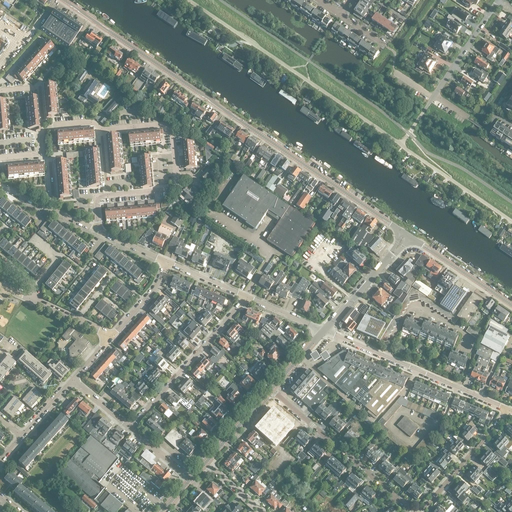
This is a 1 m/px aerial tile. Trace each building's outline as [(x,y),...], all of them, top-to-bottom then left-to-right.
[(295,8),(300,0),(292,0),(290,4),(292,5),(291,6),(292,6),(295,8)] [(301,11),(305,4),(306,4),(302,1),(303,1),(301,0),(300,0),(295,8),(298,10),(298,11),(299,10),(301,11)] [(371,6),(362,0),(360,4),(369,10),(371,6)] [(476,5),(479,0),(467,0),(468,0),(467,0),(462,0),(461,3),(469,8),(473,3),(476,5)] [(305,15),(311,7),(309,5),(309,6),(306,4),(305,4),(301,11),(303,12),(302,13),(305,15)] [(369,10),(360,4),(358,8),(366,13),(369,10)] [(311,18),(316,11),(313,8),(311,7),(305,15),(308,17),(309,18),(309,17),(311,18)] [(366,13),(358,8),(354,13),(359,16),(362,18),(363,18),(366,13)] [(51,16),(41,31),(51,38),(66,16),(56,9),(51,16)] [(465,22),(469,16),(458,9),(454,15),(453,14),(452,17),(458,22),(460,19),(465,22)] [(178,23),(160,11),(157,16),(174,28),(178,23)] [(316,22),(322,14),(320,12),(319,13),(316,11),(311,18),(313,19),(312,20),(313,20),(316,22)] [(5,21),(10,24),(14,17),(9,14),(5,21)] [(322,25),(326,18),(327,18),(323,15),(324,15),(322,14),(316,22),(319,24),(319,25),(320,24),(322,25)] [(376,28),(381,19),(382,18),(381,19),(377,14),(376,15),(370,24),(376,28)] [(82,27),(66,16),(51,38),(67,49),(82,27)] [(453,22),(455,19),(449,16),(447,19),(450,21),(446,27),(457,34),(461,27),(453,22)] [(326,29),(331,23),(333,21),(330,19),(330,20),(327,18),(326,18),(322,25),(323,26),(323,27),(326,29)] [(381,31),(387,22),(387,21),(387,22),(382,18),(381,19),(376,28),(381,31)] [(511,21),(510,23),(509,25),(507,23),(503,29),(510,34),(511,34),(511,21)] [(386,35),(392,26),(392,25),(392,26),(387,22),(381,31),(386,35)] [(337,35),(342,29),(342,28),(339,26),(339,25),(337,24),(335,26),(336,26),(331,33),(334,35),(335,35),(335,34),(337,35)] [(392,38),(397,30),(397,29),(392,25),(392,26),(386,35),(391,38),(392,38)] [(342,40),(348,31),(346,30),(345,30),(342,28),(342,29),(337,35),(339,37),(339,38),(342,40)] [(511,34),(510,34),(503,29),(499,35),(500,35),(500,36),(502,37),(507,40),(509,37),(511,38),(511,36),(511,34)] [(208,42),(189,31),(186,36),(205,47),(208,42)] [(348,42),(352,36),(353,35),(349,33),(350,32),(348,31),(342,40),(345,42),(346,41),(348,42)] [(92,33),(90,36),(88,35),(84,40),(91,45),(97,37),(92,33)] [(352,47),(358,38),(356,37),(353,35),(352,36),(348,42),(350,44),(349,45),(352,47)] [(440,37),(437,42),(448,49),(449,47),(450,48),(452,45),(452,44),(447,41),(448,38),(443,35),(442,37),(440,37)] [(102,40),(97,37),(91,45),(92,45),(96,48),(98,45),(99,46),(102,40)] [(38,50),(34,46),(30,51),(34,54),(32,57),(27,53),(23,58),(27,62),(25,65),(21,61),(16,66),(21,70),(16,75),(15,74),(13,77),(16,79),(18,78),(24,83),(55,48),(47,40),(45,42),(41,38),(37,43),(41,47),(38,50)] [(358,49),(363,43),(363,42),(360,40),(360,39),(358,38),(352,47),(355,49),(356,49),(356,48),(358,49)] [(363,54),(369,45),(367,44),(366,44),(363,42),(363,43),(358,49),(360,51),(360,52),(363,54)] [(448,49),(437,42),(434,47),(435,48),(433,50),(438,54),(440,51),(445,54),(446,55),(448,52),(447,51),(448,49)] [(501,42),(498,46),(507,52),(510,49),(501,42)] [(499,50),(495,48),(488,43),(485,47),(492,52),(496,55),(499,50)] [(369,56),(373,50),(374,49),(370,47),(371,46),(369,45),(363,54),(366,56),(367,55),(369,56)] [(98,46),(93,54),(97,56),(102,49),(98,46)] [(119,62),(124,55),(112,47),(108,54),(110,55),(111,54),(115,57),(114,58),(119,62)] [(496,55),(492,52),(485,47),(482,51),(492,58),(495,54),(497,56),(497,55),(496,55)] [(374,61),(378,54),(380,52),(377,51),(374,49),(373,50),(369,56),(371,58),(370,58),(370,59),(374,61)] [(423,54),(420,60),(433,68),(434,66),(435,67),(437,64),(436,63),(431,60),(433,57),(427,53),(425,56),(423,54)] [(244,67),(226,55),(222,60),(240,72),(244,67)] [(483,67),(486,63),(478,58),(474,64),(485,71),(486,68),(483,67)] [(130,59),(126,65),(123,69),(127,71),(127,70),(129,71),(130,70),(135,63),(130,59)] [(433,68),(420,60),(422,61),(418,66),(417,69),(418,70),(423,72),(424,70),(430,74),(432,71),(432,70),(433,68)] [(141,67),(135,63),(130,70),(132,72),(133,70),(137,73),(141,67)] [(147,69),(146,70),(144,72),(145,72),(141,78),(147,82),(153,73),(147,69)] [(484,79),(487,74),(484,72),(483,74),(476,69),(473,75),(480,80),(482,78),(484,79)] [(119,84),(122,80),(118,78),(122,72),(119,70),(112,79),(119,84)] [(77,79),(78,80),(81,83),(87,74),(83,71),(77,79)] [(159,77),(153,73),(147,82),(154,86),(159,77)] [(254,73),(251,76),(268,88),(270,84),(254,73)] [(11,84),(15,80),(9,75),(5,79),(11,84)] [(477,86),(465,78),(461,82),(468,86),(469,84),(476,89),(477,86)] [(100,101),(90,94),(96,87),(98,83),(91,79),(89,82),(78,99),(84,103),(87,99),(97,105),(100,101)] [(56,81),(47,82),(48,85),(45,85),(47,116),(46,116),(47,119),(51,119),(51,116),(57,115),(54,85),(56,84),(56,81)] [(164,95),(170,87),(163,82),(157,91),(164,95)] [(127,93),(131,95),(136,88),(132,86),(127,93)] [(468,95),(461,90),(462,89),(460,88),(460,89),(458,88),(456,91),(455,91),(454,92),(455,93),(454,93),(462,98),(464,95),(467,97),(468,95)] [(297,101),(281,90),(278,94),(294,105),(297,101)] [(177,103),(182,95),(177,91),(171,100),(177,103)] [(486,102),(491,95),(486,91),(481,98),(486,102)] [(188,99),(182,95),(177,103),(185,110),(189,104),(185,102),(188,99)] [(36,98),(27,99),(29,130),(36,129),(36,132),(40,131),(40,128),(39,128),(36,98)] [(102,111),(108,116),(112,112),(113,112),(119,105),(113,99),(102,111)] [(2,132),(9,131),(7,100),(0,100),(0,135),(2,135),(2,132)] [(195,116),(200,107),(194,103),(189,111),(195,116)] [(322,118),(304,106),(300,111),(318,123),(322,118)] [(207,112),(200,107),(195,116),(201,120),(207,112)] [(213,123),(218,117),(213,113),(211,117),(210,116),(207,119),(213,123)] [(181,118),(176,124),(180,127),(184,120),(181,118)] [(219,127),(225,131),(229,127),(222,122),(219,127)] [(495,138),(502,128),(497,124),(493,130),(490,135),(495,138)] [(195,135),(199,130),(191,125),(190,127),(194,130),(191,135),(193,136),(194,135),(195,135)] [(209,136),(214,129),(211,127),(206,134),(209,136)] [(235,131),(229,127),(225,131),(231,136),(235,131)] [(352,139),(336,127),(333,130),(350,142),(352,139)] [(58,144),(59,144),(94,141),(93,128),(54,132),(55,136),(57,136),(58,144)] [(500,141),(507,131),(502,128),(495,138),(500,141)] [(163,130),(129,133),(131,146),(162,143),(161,135),(164,135),(163,130)] [(235,139),(239,142),(245,134),(241,131),(235,139)] [(505,144),(511,134),(507,131),(500,141),(505,144)] [(123,170),(123,166),(120,134),(107,136),(111,175),(116,174),(115,171),(123,170)] [(245,134),(239,142),(243,145),(249,136),(245,134)] [(246,146),(250,149),(255,141),(251,138),(246,146)] [(179,147),(179,148),(180,167),(186,166),(186,168),(197,167),(197,162),(195,141),(187,142),(187,139),(183,140),(183,142),(184,142),(184,147),(179,147)] [(255,141),(250,149),(254,152),(259,144),(255,141)] [(370,151),(355,142),(353,145),(368,155),(370,151)] [(256,157),(262,161),(269,151),(263,147),(256,157)] [(85,152),(89,188),(101,187),(97,148),(93,149),(93,151),(85,152)] [(269,151),(262,161),(267,165),(275,155),(269,151)] [(150,157),(151,156),(151,154),(147,154),(147,157),(140,157),(143,189),(153,188),(150,157)] [(282,158),(278,155),(271,166),(273,167),(270,171),(274,174),(278,170),(276,168),(282,158)] [(394,167),(378,157),(378,156),(377,156),(376,156),(375,157),(375,158),(375,159),(375,160),(376,160),(392,170),(394,167)] [(67,160),(55,162),(58,200),(63,200),(63,197),(71,197),(67,160)] [(246,173),(253,163),(249,160),(242,171),(246,173)] [(285,171),(290,165),(284,161),(280,168),(285,171)] [(7,170),(8,174),(8,178),(44,175),(43,163),(4,166),(5,171),(7,170)] [(206,181),(212,174),(208,170),(209,168),(207,166),(203,171),(205,172),(201,177),(206,181)] [(295,168),(290,175),(288,178),(294,182),(301,172),(295,168)] [(259,182),(266,172),(263,170),(256,180),(259,182)] [(303,173),(299,178),(298,178),(297,180),(297,181),(300,183),(301,180),(303,181),(307,175),(303,173)] [(418,184),(404,174),(401,178),(416,188),(418,184)] [(275,175),(267,185),(266,187),(274,193),(279,185),(282,180),(275,175)] [(311,178),(307,175),(303,181),(304,182),(302,185),(305,186),(306,184),(307,184),(311,178)] [(282,220),(267,241),(292,258),(315,225),(290,207),(290,208),(277,199),(244,176),(223,206),(257,229),(269,211),(270,212),(282,220)] [(313,179),(307,188),(306,189),(311,192),(318,182),(313,179)] [(288,191),(279,185),(274,193),(283,199),(288,191)] [(186,189),(179,198),(188,206),(196,198),(194,196),(199,190),(194,186),(189,191),(186,189)] [(318,193),(323,197),(328,190),(323,186),(318,193)] [(291,199),(288,203),(290,204),(293,200),(293,201),(300,191),(297,189),(291,199)] [(333,193),(328,190),(323,197),(322,199),(326,202),(327,200),(328,201),(330,201),(334,195),(333,194),(333,193)] [(303,210),(311,198),(305,193),(296,206),(303,210)] [(448,204),(433,194),(431,197),(445,207),(448,204)] [(340,198),(336,196),(334,195),(330,201),(330,202),(325,210),(319,219),(326,223),(332,214),(328,212),(332,207),(333,208),(334,207),(336,204),(337,204),(340,200),(339,199),(340,198)] [(344,213),(350,204),(344,200),(340,206),(338,209),(344,213)] [(135,208),(134,203),(128,203),(128,209),(125,209),(124,204),(118,204),(118,210),(115,210),(114,204),(108,205),(108,211),(106,211),(107,222),(158,217),(157,209),(160,209),(160,205),(157,205),(157,206),(155,206),(155,201),(148,201),(149,207),(145,207),(144,202),(141,202),(138,202),(138,208),(135,208)] [(7,202),(2,209),(4,212),(3,213),(5,215),(6,213),(12,206),(7,202)] [(352,214),(356,208),(350,204),(344,213),(345,213),(342,217),(344,218),(338,226),(333,233),(338,236),(353,215),(352,214)] [(12,206),(6,213),(9,215),(8,217),(9,219),(11,217),(17,210),(12,206)] [(334,220),(336,217),(340,211),(337,209),(332,218),(334,220)] [(352,218),(354,220),(356,221),(362,212),(359,209),(354,216),(354,215),(352,218)] [(17,210),(11,217),(14,219),(12,221),(14,222),(16,221),(21,213),(17,210)] [(470,220),(456,210),(453,214),(467,225),(470,220)] [(366,215),(362,212),(356,221),(358,222),(361,224),(358,228),(359,229),(360,230),(364,225),(362,223),(364,220),(363,219),(366,215)] [(21,213),(16,221),(18,223),(17,225),(19,226),(26,217),(21,213)] [(198,218),(192,215),(189,222),(195,225),(198,218)] [(179,228),(183,221),(176,216),(171,223),(179,228)] [(26,217),(19,226),(20,224),(23,227),(22,228),(24,230),(31,221),(26,217)] [(370,217),(364,225),(360,230),(359,229),(351,242),(365,251),(369,245),(374,239),(365,233),(368,229),(370,228),(372,229),(377,223),(370,217)] [(48,228),(51,231),(49,233),(51,234),(52,232),(58,225),(53,221),(52,222),(50,225),(48,228)] [(58,225),(52,232),(55,234),(54,236),(54,237),(52,239),(54,240),(56,238),(63,229),(58,225)] [(160,238),(157,246),(162,248),(165,240),(167,237),(169,238),(173,229),(162,225),(161,226),(159,226),(157,230),(159,231),(158,233),(162,235),(161,238),(160,238)] [(493,234),(481,226),(478,231),(489,239),(493,234)] [(63,229),(56,238),(57,236),(60,238),(58,240),(60,241),(67,233),(63,229)] [(155,232),(150,230),(145,236),(152,239),(155,232)] [(46,240),(48,238),(39,231),(38,233),(46,240)] [(67,233),(60,241),(60,242),(62,240),(65,242),(61,246),(63,248),(72,236),(67,233)] [(72,236),(63,248),(67,243),(69,246),(68,248),(70,249),(77,240),(72,236)] [(170,246),(175,248),(173,253),(179,256),(178,257),(179,258),(180,258),(186,245),(181,243),(182,240),(174,237),(170,246)] [(5,238),(0,243),(0,248),(2,250),(10,242),(9,241),(8,243),(5,241),(7,239),(5,238)] [(12,239),(10,242),(2,250),(7,254),(14,245),(13,247),(10,245),(13,241),(12,239)] [(372,252),(377,256),(385,246),(377,239),(368,248),(372,252)] [(77,240),(70,249),(71,247),(74,250),(72,251),(74,253),(81,244),(77,240)] [(16,243),(14,245),(7,254),(12,258),(19,249),(17,251),(15,249),(18,245),(16,243)] [(341,243),(338,248),(343,252),(347,247),(341,243)] [(81,244),(74,253),(76,251),(79,253),(77,255),(79,257),(86,248),(81,244)] [(191,247),(186,245),(180,258),(182,259),(183,259),(183,258),(187,259),(188,255),(191,257),(196,246),(192,244),(191,247)] [(511,250),(503,244),(500,250),(511,258),(511,250)] [(196,246),(191,257),(192,255),(194,257),(192,261),(197,264),(201,255),(202,252),(197,250),(198,247),(196,246)] [(19,249),(12,258),(16,262),(23,253),(22,255),(19,253),(23,248),(21,247),(19,249)] [(105,253),(104,254),(107,256),(106,258),(107,259),(114,250),(110,247),(109,248),(107,250),(105,253)] [(366,260),(353,248),(349,252),(346,250),(342,255),(349,262),(351,259),(360,267),(366,260)] [(114,250),(107,259),(108,259),(109,258),(112,260),(110,262),(112,263),(119,254),(114,250)] [(216,259),(212,266),(216,268),(217,268),(219,269),(225,256),(215,252),(213,258),(216,259)] [(23,253),(16,262),(21,266),(27,258),(24,256),(25,255),(23,253)] [(119,254),(112,263),(114,261),(116,264),(114,267),(115,268),(124,258),(119,254)] [(207,258),(201,255),(197,264),(203,266),(205,262),(208,263),(211,256),(208,255),(207,258)] [(264,261),(255,255),(253,258),(262,264),(264,261)] [(422,255),(416,265),(422,269),(428,259),(422,255)] [(225,256),(219,269),(222,270),(226,272),(230,265),(232,266),(235,261),(225,256)] [(27,258),(21,266),(26,269),(31,262),(29,260),(30,258),(28,257),(27,258)] [(124,258),(115,268),(116,268),(118,265),(121,267),(120,269),(121,271),(128,262),(124,258)] [(243,262),(241,260),(237,265),(239,267),(236,271),(242,275),(247,268),(245,266),(244,267),(241,265),(243,262)] [(31,262),(26,269),(30,273),(36,266),(33,264),(35,262),(33,261),(31,262)] [(407,261),(402,267),(397,272),(401,276),(401,275),(404,278),(405,277),(409,273),(416,279),(422,270),(420,268),(419,269),(415,266),(414,267),(411,265),(411,264),(407,261)] [(426,264),(422,269),(425,271),(425,270),(430,273),(431,274),(432,271),(437,265),(431,261),(428,266),(426,264)] [(36,266),(30,273),(35,277),(41,270),(38,268),(41,263),(40,262),(36,266)] [(73,269),(64,262),(60,266),(69,273),(67,272),(69,269),(71,271),(73,269)] [(128,262),(121,271),(122,271),(123,269),(126,271),(123,274),(125,276),(126,274),(133,266),(128,262)] [(270,264),(264,273),(267,274),(273,266),(270,264)] [(349,264),(344,269),(351,276),(356,271),(349,264)] [(430,273),(430,274),(436,279),(441,272),(440,273),(439,272),(442,268),(437,265),(432,271),(431,274),(430,273)] [(69,273),(60,266),(56,271),(65,278),(63,276),(66,274),(67,275),(69,273)] [(133,266),(126,274),(128,273),(130,275),(129,277),(131,278),(138,269),(133,266)] [(100,267),(97,270),(96,269),(95,269),(93,267),(92,269),(103,278),(107,273),(100,267)] [(351,276),(344,269),(341,272),(340,271),(336,268),(335,267),(333,269),(347,281),(351,276)] [(247,268),(242,275),(247,279),(250,274),(253,276),(257,271),(254,269),(252,272),(248,269),(249,269),(247,268)] [(103,278),(92,269),(94,271),(96,272),(94,275),(90,272),(88,274),(99,282),(103,278)] [(138,269),(131,278),(132,276),(135,279),(133,280),(138,284),(142,280),(139,278),(143,273),(138,269)] [(347,281),(333,269),(334,271),(330,275),(333,278),(342,286),(347,281)] [(65,278),(56,271),(53,276),(61,283),(61,282),(60,281),(62,278),(63,280),(65,278)] [(275,280),(278,282),(284,273),(281,272),(275,280)] [(284,273),(278,282),(273,290),(276,291),(275,294),(276,294),(275,295),(278,296),(278,295),(280,297),(285,288),(282,287),(280,286),(281,284),(287,277),(284,275),(284,274),(284,273)] [(409,273),(405,277),(409,280),(404,285),(402,283),(397,291),(401,291),(407,295),(411,289),(416,279),(409,273)] [(99,282),(88,274),(92,277),(90,280),(86,277),(85,278),(95,287),(99,282)] [(400,282),(396,278),(393,275),(389,279),(390,279),(389,280),(396,286),(400,282)] [(441,291),(450,277),(446,275),(443,279),(443,278),(436,288),(441,291)] [(61,283),(53,276),(49,280),(56,286),(58,283),(60,284),(61,283)] [(259,284),(264,287),(271,277),(269,276),(267,278),(264,276),(259,284)] [(175,277),(172,284),(171,285),(175,287),(174,288),(177,289),(178,287),(181,280),(175,277)] [(271,277),(264,287),(269,291),(274,283),(271,281),(273,279),(271,277)] [(455,280),(450,277),(441,291),(446,294),(453,285),(452,284),(455,280)] [(95,287),(85,278),(84,279),(88,282),(86,284),(82,281),(81,283),(91,292),(95,287)] [(298,287),(297,287),(292,296),(300,300),(307,288),(308,288),(310,284),(303,278),(298,287)] [(56,286),(49,280),(45,285),(52,291),(54,288),(57,290),(59,288),(56,286)] [(183,289),(186,282),(181,280),(177,289),(182,292),(183,289)] [(110,289),(115,294),(122,286),(116,281),(110,289)] [(432,291),(417,281),(413,287),(428,297),(432,291)] [(192,285),(186,282),(183,289),(189,292),(192,285)] [(337,292),(326,283),(322,288),(315,282),(313,285),(318,290),(325,295),(327,293),(333,298),(337,292)] [(91,292),(81,283),(84,286),(82,289),(80,287),(79,289),(88,296),(91,292)] [(392,293),(394,291),(392,290),(393,290),(386,284),(383,288),(389,293),(391,291),(392,293)] [(285,288),(280,297),(283,298),(285,299),(286,299),(287,297),(290,299),(292,296),(297,287),(294,285),(292,288),(287,286),(286,286),(285,288)] [(318,290),(312,286),(310,285),(308,288),(307,288),(309,290),(315,294),(318,290)] [(122,286),(115,294),(121,298),(128,290),(122,286)] [(466,294),(454,286),(440,306),(453,314),(466,294)] [(197,287),(196,291),(193,290),(188,301),(191,303),(193,297),(194,297),(194,296),(199,298),(203,290),(197,287)] [(88,296),(79,289),(81,291),(78,294),(77,292),(75,294),(84,301),(88,296)] [(392,322),(381,340),(380,342),(384,343),(388,342),(388,339),(390,338),(390,335),(393,335),(392,331),(395,331),(394,328),(397,327),(396,324),(399,323),(399,320),(402,320),(401,317),(404,316),(403,313),(406,312),(405,309),(408,309),(408,306),(411,305),(410,303),(421,301),(422,303),(425,302),(425,305),(429,304),(430,305),(430,308),(434,308),(434,311),(437,310),(438,313),(441,313),(441,315),(444,315),(445,318),(448,317),(449,320),(452,320),(452,323),(455,325),(459,319),(428,297),(413,289),(412,289),(392,322)] [(128,290),(121,298),(127,303),(133,295),(128,290)] [(205,301),(206,298),(209,292),(203,290),(199,298),(205,301)] [(318,290),(315,294),(314,295),(317,297),(314,301),(323,309),(329,303),(323,297),(325,295),(318,290)] [(391,303),(393,301),(381,290),(373,299),(385,310),(387,308),(384,305),(388,301),(391,303)] [(167,291),(164,293),(171,299),(173,297),(167,291)] [(407,295),(401,291),(397,291),(394,295),(399,298),(397,300),(398,300),(402,304),(407,295)] [(214,295),(209,292),(206,298),(212,301),(214,295)] [(84,301),(75,294),(77,295),(75,298),(71,295),(70,297),(80,306),(84,301)] [(473,294),(471,297),(457,318),(468,325),(476,313),(481,304),(483,301),(473,294)] [(220,297),(214,295),(212,301),(217,303),(220,297)] [(80,306),(70,297),(69,297),(73,300),(71,303),(68,300),(66,302),(76,310),(80,306)] [(162,297),(158,301),(165,307),(167,305),(168,305),(169,304),(177,311),(180,308),(170,299),(168,302),(162,297)] [(226,300),(220,297),(217,303),(218,303),(216,307),(222,309),(226,300)] [(101,299),(94,308),(100,312),(107,304),(101,299)] [(311,303),(304,300),(299,310),(307,313),(311,303)] [(402,304),(398,300),(388,312),(394,317),(396,314),(395,312),(402,304)] [(490,311),(495,304),(489,300),(482,311),(484,313),(486,309),(490,311)] [(165,307),(158,301),(154,306),(159,311),(163,306),(164,307),(165,307)] [(107,304),(100,312),(106,317),(113,309),(107,304)] [(358,313),(353,309),(340,324),(343,330),(346,328),(353,333),(355,330),(357,331),(369,310),(367,309),(368,308),(365,305),(358,313)] [(159,311),(154,306),(150,310),(155,315),(159,311)] [(371,307),(369,310),(357,331),(357,332),(377,340),(378,339),(380,340),(391,321),(371,307)] [(509,314),(499,307),(496,312),(493,310),(488,317),(490,319),(504,328),(508,322),(510,319),(511,315),(509,314)] [(113,309),(106,317),(112,322),(118,313),(113,309)] [(181,310),(175,316),(180,320),(185,313),(181,310)] [(248,317),(252,319),(255,313),(249,310),(245,319),(246,320),(248,317)] [(207,313),(203,317),(208,322),(212,318),(207,313)] [(262,316),(255,313),(252,319),(257,321),(255,324),(257,325),(262,316)] [(481,316),(476,313),(468,325),(473,328),(481,316)] [(145,316),(141,320),(146,324),(150,320),(145,316)] [(423,321),(423,320),(421,320),(419,324),(413,321),(415,317),(412,316),(411,320),(408,319),(402,331),(403,331),(404,329),(412,333),(411,335),(412,333),(420,336),(419,338),(420,338),(421,334),(429,338),(429,340),(430,338),(438,341),(437,343),(438,341),(446,345),(445,347),(446,347),(447,345),(454,348),(453,350),(454,351),(459,337),(456,336),(458,332),(455,331),(454,335),(448,332),(449,328),(447,327),(445,331),(439,329),(441,325),(439,324),(437,328),(431,325),(433,321),(430,320),(429,324),(425,323),(424,326),(422,325),(423,321)] [(156,320),(164,327),(166,325),(161,320),(158,317),(155,320),(156,320)] [(208,322),(203,317),(199,322),(204,327),(208,322)] [(273,320),(274,321),(274,322),(276,324),(276,323),(278,324),(276,326),(279,329),(281,327),(280,325),(282,322),(276,317),(273,320)] [(494,352),(491,359),(497,361),(500,354),(501,355),(510,337),(506,335),(508,331),(504,328),(490,319),(486,330),(488,330),(481,345),(494,352)] [(146,324),(141,320),(137,324),(142,329),(144,330),(146,328),(144,326),(146,324)] [(276,332),(269,325),(267,323),(265,325),(266,326),(261,331),(273,343),(275,341),(278,344),(285,350),(288,347),(287,346),(288,344),(283,339),(281,341),(278,338),(281,336),(276,332)] [(142,329),(137,324),(134,328),(138,333),(142,329)] [(236,324),(231,329),(238,335),(241,331),(243,332),(248,337),(251,334),(246,329),(244,331),(236,324)] [(281,326),(281,327),(279,329),(278,330),(276,332),(281,336),(282,334),(283,336),(285,333),(287,331),(286,330),(282,326),(281,326)] [(466,332),(478,340),(479,340),(482,335),(470,326),(466,332)] [(62,337),(66,341),(68,341),(71,338),(75,342),(68,349),(69,351),(70,357),(69,358),(70,359),(69,361),(72,364),(86,348),(86,346),(86,345),(88,342),(75,330),(75,331),(71,327),(62,337)] [(196,327),(191,331),(196,336),(200,331),(196,327)] [(289,327),(286,330),(287,331),(285,333),(293,340),(298,335),(289,327)] [(138,333),(134,328),(130,333),(135,337),(138,333)] [(238,335),(231,329),(227,335),(234,341),(236,340),(234,338),(237,334),(238,335)] [(196,336),(191,331),(187,336),(192,340),(196,336)] [(135,337),(130,333),(126,337),(131,341),(135,337)] [(187,339),(184,336),(181,333),(179,336),(182,338),(179,341),(182,344),(180,346),(184,350),(189,344),(185,341),(187,339)] [(131,341),(126,337),(122,341),(127,346),(131,341)] [(227,349),(230,346),(227,344),(228,343),(223,339),(219,343),(224,348),(225,347),(227,349)] [(168,342),(173,347),(171,349),(169,348),(168,350),(169,351),(169,352),(177,358),(181,354),(178,351),(180,349),(170,340),(168,342)] [(127,346),(122,341),(118,346),(123,350),(127,346)] [(240,350),(242,348),(236,342),(234,344),(240,350)] [(476,364),(479,365),(482,366),(487,368),(491,359),(494,352),(480,345),(476,355),(479,357),(476,364)] [(221,358),(223,356),(214,348),(210,353),(216,358),(218,356),(221,358)] [(275,348),(271,353),(277,359),(282,354),(275,348)] [(465,369),(464,371),(465,372),(470,360),(467,358),(468,354),(466,353),(464,357),(459,355),(460,351),(458,349),(456,354),(453,352),(447,364),(448,364),(449,362),(457,366),(456,368),(457,366),(465,369)] [(14,361),(10,358),(8,356),(0,365),(0,382),(16,364),(17,364),(19,363),(44,384),(51,376),(25,354),(26,353),(23,350),(14,361)] [(110,355),(115,359),(116,360),(115,361),(120,365),(123,368),(124,366),(121,364),(122,363),(118,359),(117,357),(119,355),(114,350),(110,355)] [(162,357),(156,351),(154,350),(151,352),(153,354),(159,360),(162,357)] [(254,350),(251,353),(256,357),(257,357),(262,361),(264,359),(263,358),(259,354),(254,350)] [(177,358),(169,352),(165,356),(166,357),(172,363),(177,358)] [(318,370),(321,372),(336,385),(352,367),(356,357),(349,354),(348,355),(344,352),(332,360),(330,359),(328,361),(325,364),(326,364),(318,370)] [(273,363),(277,359),(271,353),(267,357),(273,363)] [(136,362),(142,355),(140,354),(134,360),(136,362)] [(115,359),(110,355),(106,359),(111,363),(115,359)] [(364,360),(356,357),(352,367),(336,385),(341,390),(359,370),(364,360)] [(58,364),(51,359),(45,365),(54,372),(60,365),(59,363),(58,364)] [(111,363),(106,359),(102,363),(107,368),(111,364),(115,367),(111,363)] [(149,373),(148,373),(156,381),(161,376),(157,372),(158,370),(155,368),(149,361),(148,360),(146,362),(147,363),(147,364),(153,369),(149,374),(149,373)] [(159,360),(155,364),(163,371),(168,365),(163,361),(162,362),(159,360)] [(204,360),(200,364),(205,369),(209,364),(212,366),(213,365),(217,369),(219,368),(214,364),(209,360),(207,362),(204,360)] [(371,363),(364,360),(359,370),(341,390),(347,395),(366,373),(371,363)] [(254,365),(256,367),(263,374),(267,369),(258,361),(254,365)] [(107,368),(102,363),(99,367),(104,372),(107,368)] [(378,366),(371,363),(366,373),(347,395),(353,400),(374,376),(378,366)] [(205,369),(200,364),(196,369),(206,378),(208,376),(205,374),(202,372),(205,369)] [(248,372),(250,370),(246,366),(245,366),(243,364),(241,366),(243,368),(248,372)] [(69,372),(60,365),(54,372),(62,380),(69,372)] [(476,380),(479,373),(482,366),(479,365),(477,368),(475,367),(471,378),(476,380)] [(385,370),(378,366),(374,376),(353,400),(358,405),(381,380),(385,370)] [(104,372),(99,367),(95,372),(100,376),(104,372)] [(259,378),(263,374),(256,367),(252,372),(259,378)] [(115,376),(117,374),(110,368),(108,370),(115,376)] [(206,378),(196,369),(191,374),(196,378),(199,375),(202,378),(204,380),(206,378)] [(393,373),(385,370),(381,380),(358,405),(364,410),(388,383),(393,373)] [(317,377),(309,371),(305,376),(312,383),(317,377)] [(100,376),(95,372),(91,376),(96,381),(100,376)] [(148,373),(145,377),(139,372),(137,374),(147,383),(148,382),(152,385),(156,381),(148,373)] [(483,374),(479,373),(476,380),(481,382),(485,372),(484,372),(483,374)] [(485,372),(481,382),(485,384),(490,374),(485,372)] [(255,383),(248,376),(250,374),(249,373),(247,375),(245,374),(241,378),(242,379),(251,387),(255,383)] [(400,376),(393,373),(388,383),(364,410),(370,415),(396,386),(400,376)] [(495,374),(490,385),(496,388),(500,378),(497,377),(498,375),(495,374)] [(312,383),(305,376),(300,381),(308,388),(312,383)] [(407,379),(400,376),(396,386),(370,415),(374,418),(375,419),(376,419),(377,418),(381,414),(403,389),(407,379)] [(251,387),(242,379),(238,383),(237,382),(238,381),(234,377),(231,381),(235,384),(236,385),(240,389),(239,388),(240,386),(247,392),(251,387)] [(308,388),(303,393),(298,398),(313,411),(319,405),(323,400),(328,394),(325,392),(323,390),(327,386),(317,377),(312,383),(308,388)] [(503,380),(500,378),(496,388),(502,391),(507,379),(504,378),(503,380)] [(187,379),(182,384),(188,389),(190,387),(192,388),(194,386),(187,379)] [(146,385),(142,382),(142,381),(136,387),(131,383),(129,386),(135,391),(137,388),(140,391),(139,391),(143,395),(149,390),(145,386),(146,385)] [(308,388),(300,381),(296,386),(303,393),(308,388)] [(107,387),(109,388),(111,390),(116,385),(112,382),(107,387)] [(416,383),(413,390),(412,393),(418,395),(422,385),(416,383)] [(188,389),(182,384),(178,389),(184,394),(188,389)] [(243,395),(239,392),(239,391),(240,389),(236,385),(235,386),(233,384),(226,392),(229,394),(238,402),(242,397),(241,396),(243,395)] [(428,388),(422,385),(418,395),(423,398),(428,388)] [(110,393),(115,398),(122,390),(117,386),(110,393)] [(303,393),(296,386),(291,392),(298,398),(303,393)] [(33,387),(27,394),(36,401),(42,395),(33,387)] [(433,390),(428,388),(423,398),(429,400),(433,390)] [(120,402),(124,397),(126,394),(124,392),(125,391),(123,389),(122,390),(115,398),(120,402)] [(439,392),(433,390),(429,400),(434,403),(435,400),(439,392)] [(444,395),(439,392),(435,400),(441,402),(444,395)] [(135,393),(133,396),(133,397),(129,401),(134,405),(136,402),(134,400),(135,398),(138,401),(141,398),(137,395),(135,393)] [(36,401),(27,394),(21,400),(30,408),(36,401)] [(233,407),(238,402),(229,394),(225,399),(226,400),(233,407)] [(168,400),(173,404),(173,405),(175,407),(180,403),(189,411),(192,407),(191,405),(186,401),(181,397),(180,398),(177,396),(175,398),(172,395),(168,400)] [(450,397),(444,395),(441,402),(440,405),(445,407),(450,397)] [(406,408),(408,402),(406,401),(401,396),(396,403),(401,407),(402,406),(406,408)] [(23,404),(14,397),(8,404),(17,411),(23,404)] [(124,397),(120,402),(125,406),(129,401),(124,397)] [(76,398),(66,410),(63,412),(67,416),(76,406),(78,407),(81,404),(80,403),(80,402),(76,398)] [(189,398),(186,401),(191,405),(192,407),(195,404),(194,402),(189,398)] [(215,400),(220,405),(216,408),(225,416),(229,412),(222,407),(224,405),(217,398),(215,400)] [(316,413),(320,417),(327,410),(325,407),(325,406),(323,405),(326,402),(323,400),(319,405),(321,407),(316,413)] [(452,407),(451,409),(454,410),(455,408),(458,409),(461,402),(455,400),(452,407)] [(129,401),(125,406),(130,410),(134,405),(129,401)] [(82,402),(81,404),(78,407),(81,410),(79,411),(80,412),(77,416),(79,418),(82,414),(83,414),(84,413),(87,415),(91,410),(82,402)] [(198,402),(195,405),(195,404),(192,407),(192,408),(195,411),(198,408),(200,410),(203,407),(198,402)] [(466,404),(461,402),(458,409),(463,412),(466,404)] [(17,411),(8,404),(3,410),(12,418),(17,411)] [(472,407),(466,404),(463,412),(469,414),(472,407)] [(159,409),(165,414),(169,418),(173,413),(179,419),(181,417),(172,408),(169,411),(169,410),(163,405),(159,409)] [(477,409),(472,407),(469,414),(474,416),(477,409)] [(187,414),(190,417),(195,421),(199,425),(202,423),(197,419),(192,414),(195,411),(192,408),(187,414)] [(225,416),(216,408),(212,412),(214,414),(221,420),(225,416)] [(327,410),(320,417),(325,422),(331,415),(333,417),(341,409),(340,408),(338,412),(335,409),(332,413),(330,411),(330,412),(327,410)] [(341,409),(333,417),(335,419),(330,425),(335,430),(343,420),(342,420),(341,421),(339,419),(337,417),(343,411),(341,409)] [(483,411),(477,409),(474,416),(480,419),(483,411)] [(269,416),(265,419),(262,416),(258,421),(261,424),(256,429),(276,447),(294,427),(274,410),(269,416)] [(488,414),(483,411),(480,419),(485,421),(488,414)] [(147,424),(152,428),(161,417),(156,413),(153,417),(151,419),(147,424)] [(96,414),(89,422),(87,420),(81,427),(80,429),(82,430),(83,429),(89,434),(102,419),(96,414)] [(61,415),(18,463),(25,469),(68,422),(61,415)] [(161,417),(152,428),(156,432),(160,427),(156,424),(158,421),(160,423),(162,420),(160,418),(161,417)] [(211,418),(209,420),(207,419),(206,421),(214,428),(218,424),(211,418)] [(343,420),(335,430),(339,434),(345,427),(347,429),(350,426),(355,420),(352,418),(347,424),(343,420)] [(114,429),(102,419),(89,434),(99,442),(101,445),(114,429)] [(353,445),(355,442),(357,444),(358,443),(356,441),(359,438),(355,435),(362,427),(355,420),(350,426),(354,429),(351,432),(350,431),(345,438),(353,445)] [(214,428),(206,421),(202,424),(204,426),(203,426),(210,432),(214,428)] [(475,427),(470,423),(468,426),(469,426),(465,431),(472,437),(476,432),(473,430),(475,427)] [(389,431),(384,426),(379,426),(377,424),(375,427),(385,436),(385,435),(389,431)] [(165,431),(160,427),(156,432),(161,436),(165,431)] [(117,431),(114,429),(101,445),(113,454),(117,449),(119,446),(117,445),(124,437),(117,431)] [(173,430),(166,438),(178,449),(187,440),(183,437),(183,438),(178,434),(173,430)] [(204,440),(197,434),(193,430),(189,434),(200,444),(204,440)] [(201,430),(197,434),(204,440),(207,435),(201,430)] [(189,438),(182,432),(181,431),(178,434),(183,438),(183,437),(187,440),(189,438)] [(460,435),(458,437),(463,441),(465,439),(468,442),(472,437),(465,431),(461,436),(460,435)] [(259,437),(253,432),(250,436),(262,446),(261,446),(263,444),(257,439),(259,437)] [(298,441),(300,443),(307,436),(302,432),(296,440),(298,442),(298,441)] [(463,441),(458,437),(455,435),(453,437),(455,439),(453,442),(451,440),(449,442),(453,445),(460,451),(464,446),(461,444),(463,441)] [(262,446),(250,436),(246,440),(254,446),(256,444),(257,445),(261,448),(262,446)] [(307,436),(300,443),(303,446),(305,448),(311,440),(307,436)] [(502,436),(498,441),(505,448),(509,443),(502,436)] [(77,452),(80,455),(84,450),(109,471),(118,460),(90,437),(77,452)] [(128,441),(126,443),(125,442),(121,448),(122,448),(120,451),(117,449),(113,454),(127,466),(135,456),(133,454),(138,449),(128,441)] [(196,449),(187,441),(184,444),(193,452),(196,449)] [(505,448),(498,441),(494,446),(501,452),(505,448)] [(244,442),(240,446),(249,454),(252,456),(253,457),(255,455),(251,452),(252,450),(244,442)] [(193,452),(184,444),(180,448),(189,456),(193,452)] [(315,456),(322,449),(317,445),(314,448),(313,447),(308,454),(313,459),(315,456)] [(376,454),(378,451),(374,447),(372,445),(366,451),(368,453),(366,456),(371,460),(376,454)] [(448,449),(446,451),(451,455),(453,453),(456,456),(460,451),(453,445),(449,450),(448,449)] [(249,454),(240,446),(237,450),(246,458),(249,454)] [(322,449),(315,456),(318,459),(320,460),(326,453),(322,449)] [(450,458),(452,456),(451,455),(446,451),(443,449),(441,451),(443,453),(439,457),(441,459),(448,465),(452,460),(450,458)] [(117,511),(123,505),(120,501),(98,484),(109,471),(84,450),(80,455),(77,452),(60,472),(100,506),(107,511),(117,511)] [(412,450),(407,455),(414,460),(419,454),(414,450),(412,450)] [(153,462),(156,459),(146,451),(140,458),(143,459),(139,463),(149,472),(153,468),(156,464),(153,462)] [(488,451),(484,456),(495,466),(499,462),(505,467),(508,464),(507,462),(502,459),(499,455),(496,458),(488,451)] [(234,453),(231,457),(240,466),(244,462),(234,453)] [(386,456),(380,463),(382,465),(380,468),(385,472),(390,466),(386,462),(387,461),(386,461),(391,455),(389,453),(386,456)] [(304,454),(300,458),(299,460),(295,464),(298,466),(306,456),(304,454)] [(381,458),(376,454),(371,460),(375,464),(378,461),(380,463),(386,456),(384,454),(381,458)] [(494,465),(484,456),(480,461),(488,468),(486,471),(495,479),(498,476),(490,469),(494,465)] [(240,466),(231,457),(227,461),(237,470),(240,466)] [(328,467),(331,470),(336,464),(337,462),(333,458),(326,466),(328,468),(328,467)] [(436,463),(434,465),(439,469),(441,467),(444,470),(448,465),(441,459),(437,464),(436,463)] [(239,471),(237,470),(227,461),(224,465),(235,475),(239,471)] [(337,462),(336,464),(331,470),(335,473),(336,473),(342,466),(337,462)] [(432,483),(440,474),(437,471),(439,469),(434,465),(431,463),(429,465),(430,466),(424,473),(424,476),(422,479),(426,483),(429,481),(432,483)] [(165,482),(170,476),(156,464),(155,466),(151,470),(165,482)] [(29,476),(16,465),(14,467),(27,478),(29,476)] [(253,476),(258,471),(252,466),(248,471),(253,476)] [(342,466),(336,473),(335,473),(338,476),(337,476),(339,478),(346,470),(342,466)] [(390,466),(385,472),(389,476),(392,473),(394,475),(400,468),(398,466),(395,470),(390,466)] [(314,480),(322,470),(319,467),(315,472),(311,477),(314,480)] [(475,467),(471,472),(479,478),(481,475),(481,476),(483,474),(492,482),(495,479),(486,471),(483,474),(475,467)] [(407,474),(400,468),(394,475),(396,477),(394,480),(398,484),(404,478),(407,474)] [(36,511),(51,511),(20,486),(22,483),(10,472),(4,480),(16,490),(13,493),(36,511)] [(479,478),(471,472),(467,476),(471,479),(470,480),(474,484),(477,481),(476,481),(479,478)] [(163,485),(158,480),(155,477),(152,480),(143,473),(139,477),(149,485),(151,482),(159,489),(163,485)] [(252,480),(255,483),(250,488),(255,492),(260,486),(256,482),(260,477),(257,474),(252,480)] [(348,485),(351,487),(357,479),(353,476),(346,483),(348,485)] [(404,478),(398,484),(403,488),(406,485),(408,487),(412,483),(410,481),(409,482),(404,478)] [(357,479),(351,487),(353,489),(355,491),(361,483),(357,479)] [(346,483),(343,480),(340,483),(339,484),(335,489),(333,491),(336,493),(341,487),(343,487),(346,483)] [(462,482),(458,487),(465,493),(468,491),(470,489),(462,482)] [(213,483),(210,487),(217,494),(221,490),(219,489),(219,488),(215,485),(213,483)] [(412,496),(420,488),(418,487),(415,484),(414,485),(412,483),(408,487),(410,489),(408,492),(412,496)] [(505,487),(504,487),(501,483),(494,491),(496,493),(501,487),(502,488),(501,489),(503,490),(505,487)] [(417,500),(424,492),(426,489),(423,487),(424,485),(423,484),(420,488),(412,496),(417,500)] [(260,486),(255,492),(259,496),(263,493),(266,495),(273,487),(273,486),(273,487),(272,486),(271,487),(269,485),(265,490),(260,486)] [(217,494),(210,487),(207,491),(208,493),(212,496),(214,498),(217,494)] [(273,487),(266,495),(269,498),(265,502),(270,506),(276,499),(274,498),(276,495),(273,492),(274,491),(274,490),(275,489),(275,488),(273,487)] [(465,493),(458,487),(454,491),(457,495),(455,497),(463,503),(469,496),(465,494),(465,493)] [(478,496),(480,493),(476,489),(473,487),(471,490),(478,496)] [(363,498),(365,499),(371,492),(367,488),(360,497),(362,499),(363,498)] [(320,502),(327,493),(323,490),(316,498),(320,502)] [(371,492),(365,499),(363,502),(368,506),(371,505),(374,501),(376,499),(374,498),(376,495),(371,492)] [(352,493),(343,504),(346,507),(355,496),(352,493)] [(103,511),(93,503),(94,502),(89,498),(85,494),(79,501),(83,505),(84,504),(86,507),(88,509),(92,511),(103,511)] [(451,494),(448,497),(461,508),(463,505),(451,494)] [(204,495),(200,499),(207,506),(211,502),(204,495)] [(355,496),(346,507),(349,510),(359,499),(355,496)] [(207,506),(200,499),(197,503),(204,509),(207,506)] [(276,499),(270,506),(275,510),(280,503),(276,499)] [(499,511),(501,510),(488,499),(486,502),(491,506),(492,505),(495,507),(494,508),(498,511),(499,511)] [(463,505),(470,511),(472,508),(469,506),(465,502),(463,505)] [(511,511),(511,505),(509,503),(506,506),(501,502),(497,506),(501,510),(503,511),(509,511),(510,511),(511,511)]
